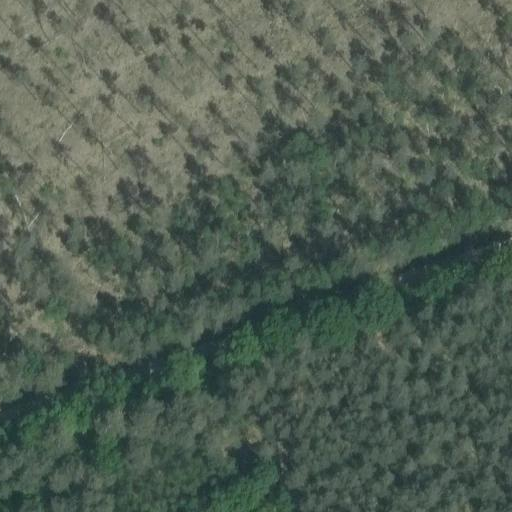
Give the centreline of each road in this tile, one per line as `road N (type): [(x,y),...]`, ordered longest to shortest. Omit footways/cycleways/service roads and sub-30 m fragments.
road 1 (track): [(511,237),(0,414)]
road 2 (track): [(276,0),(419,269)]
road 3 (track): [(104,378),(0,191)]
road 4 (track): [(179,351),(186,378),(270,511)]
